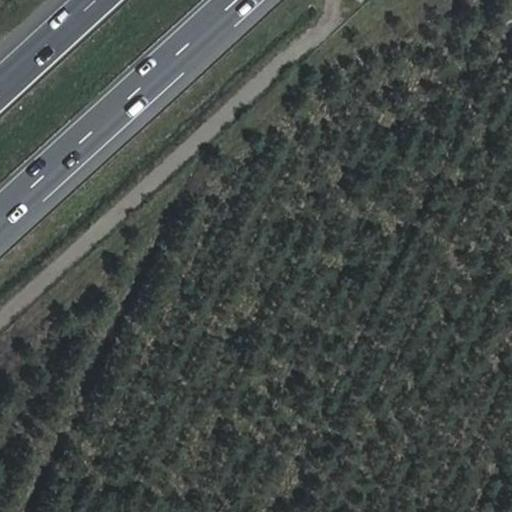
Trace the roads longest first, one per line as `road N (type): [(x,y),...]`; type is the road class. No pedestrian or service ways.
road 1 (motorway): [(0,220),(241,0)]
road 2 (motorway): [(95,0),(0,86)]
